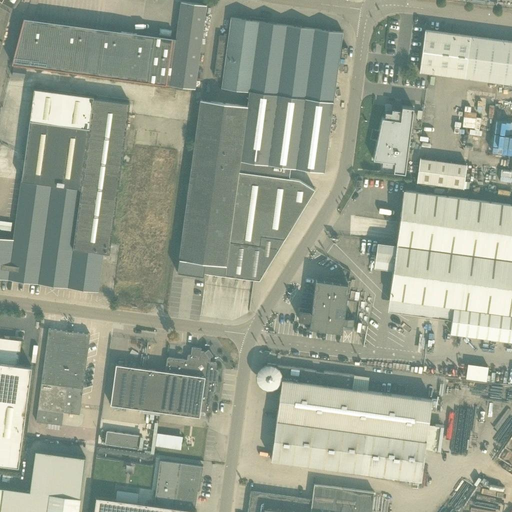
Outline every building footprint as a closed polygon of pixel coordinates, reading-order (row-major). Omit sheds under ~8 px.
[(0,0),(16,9),(20,0),(0,0)] [(24,18),(12,64),(168,85),(168,84),(194,88),(206,5),(181,2),(176,39),(96,28),(24,18)] [(224,36),(219,35),(214,76),(222,77),(221,87),(249,91),(258,21),(230,17),(228,37),(224,37),(224,36)] [(277,95),(286,25),(258,21),(249,91),(277,95)] [(314,29),(286,25),(277,95),(305,99),(314,29)] [(305,99),(333,102),(342,32),(314,29),(305,99)] [(419,72),(511,84),(511,41),(425,30),(419,72)] [(26,69),(13,67),(12,76),(24,78),(26,69)] [(93,98),(93,97),(34,88),(21,180),(13,239),(0,237),(0,278),(98,291),(103,252),(109,253),(121,162),(130,164),(131,155),(122,154),(129,104),(93,98)] [(249,91),(247,106),(240,161),(268,164),(272,130),(277,95),(249,91)] [(272,130),(328,137),(333,102),(305,99),(277,95),(272,130)] [(200,100),(191,169),(238,175),(238,171),(288,178),(290,167),(240,161),(247,106),(200,100)] [(394,167),(393,172),(405,173),(413,108),(402,107),(394,106),(393,109),(392,109),(391,113),(385,112),(384,119),(382,118),(373,160),(382,161),(382,166),(394,167)] [(268,164),(290,167),(324,172),(328,137),(272,130),(268,164)] [(152,146),(150,158),(163,159),(164,155),(153,153),(153,150),(170,152),(170,148),(152,146)] [(418,157),(416,182),(463,187),(466,162),(418,157)] [(204,272),(206,272),(206,273),(224,275),(225,266),(238,175),(191,169),(190,174),(180,249),(179,259),(177,272),(203,276),(204,272)] [(314,189),(305,183),(298,179),(288,178),(238,171),(238,175),(225,266),(224,275),(225,275),(259,280),(278,248),(280,238),(284,239),(314,189)] [(396,244),(511,259),(511,204),(403,190),(396,244)] [(511,259),(396,244),(389,298),(453,307),(450,333),(511,341),(511,259)] [(316,280),(312,304),(311,312),(309,312),(309,311),(299,310),(298,319),(308,320),(310,320),(309,328),(341,332),(343,324),(353,325),(353,318),(344,317),(345,308),(348,284),(316,280)] [(79,414),(90,334),(71,332),(72,329),(67,329),(67,331),(48,328),(36,422),(61,425),(63,412),(79,414)] [(0,463),(18,466),(31,366),(18,365),(21,340),(0,337),(0,463)] [(115,364),(110,405),(199,417),(200,411),(208,412),(210,411),(213,393),(214,393),(216,392),(218,371),(217,369),(216,369),(217,364),(215,362),(209,361),(210,357),(213,355),(208,348),(205,351),(201,350),(201,348),(192,346),(191,354),(189,354),(187,355),(187,359),(168,357),(166,358),(165,371),(115,364)] [(421,480),(425,449),(437,450),(440,426),(428,425),(432,399),(352,389),(354,375),(324,371),(323,372),(316,371),(316,369),(267,363),(266,363),(265,364),(263,364),(262,365),(261,365),(260,366),(258,367),(258,368),(257,369),(256,370),(255,372),(255,373),(255,374),(255,376),(255,377),(255,379),(255,380),(256,381),(256,383),(257,384),(258,385),(259,386),(260,387),(261,387),(263,388),(264,389),(280,391),(271,460),(280,461),(360,471),(421,480)] [(465,378),(486,380),(487,365),(466,363),(465,378)] [(138,448),(140,435),(106,431),(105,443),(105,444),(138,448)] [(77,511),(80,498),(85,457),(35,451),(29,491),(2,487),(0,499),(0,511),(77,511)] [(101,458),(93,511),(196,511),(202,472),(159,467),(101,458)] [(159,460),(159,467),(202,472),(202,466),(180,463),(159,460)] [(311,499),(250,491),(247,511),(370,511),(373,492),(314,484),(311,499)]
